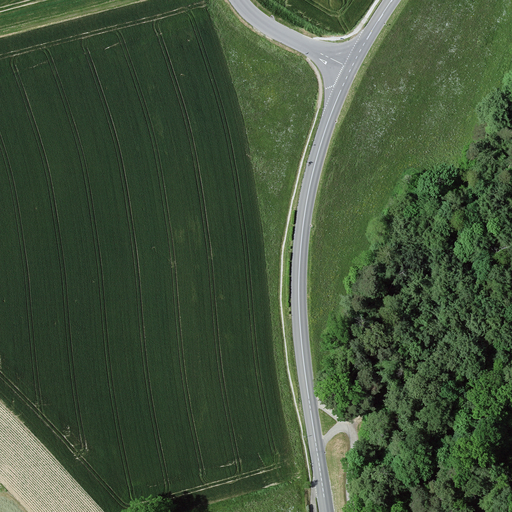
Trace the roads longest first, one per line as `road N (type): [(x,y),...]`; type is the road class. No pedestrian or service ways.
road 1 (secondary): [(351,68),(313,170),(302,231),(299,322),(308,395)]
road 2 (tertiary): [(238,0),(260,22),(351,68)]
road 3 (track): [(127,0),(0,33)]
